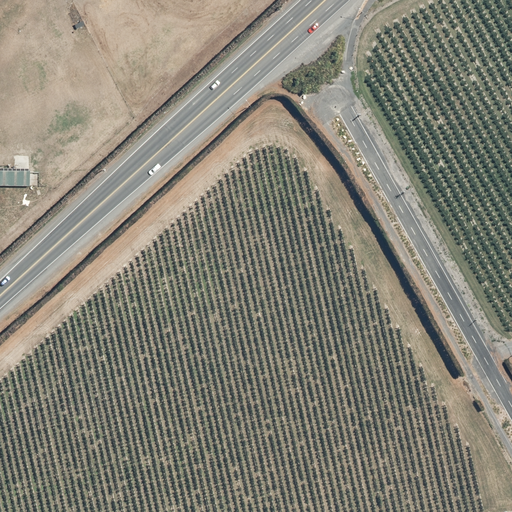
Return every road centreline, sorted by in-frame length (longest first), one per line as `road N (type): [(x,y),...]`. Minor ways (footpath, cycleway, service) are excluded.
road 1 (secondary): [(0,297),(324,0)]
road 2 (unclassified): [(511,403),(346,109),(329,98)]
